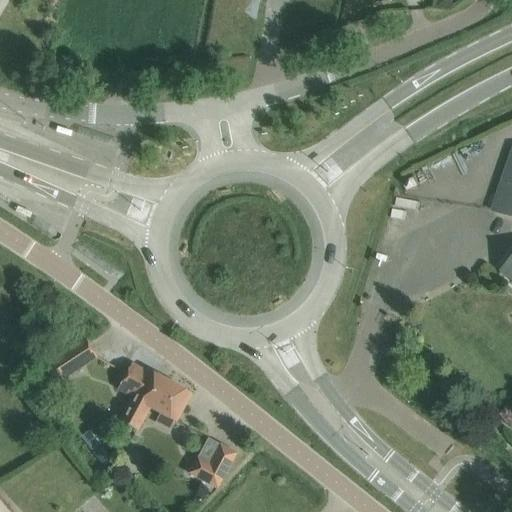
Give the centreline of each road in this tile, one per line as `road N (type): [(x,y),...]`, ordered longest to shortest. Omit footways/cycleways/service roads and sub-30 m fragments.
road 1 (unclassified): [(371,511),(156,339),(0,230)]
road 2 (residential): [(236,102),(389,53),(488,0)]
road 3 (secondary): [(511,33),(442,67),(287,170)]
road 4 (tertiary): [(457,511),(351,420),(319,377),(299,322)]
road 5 (tertiary): [(245,340),(336,444),(415,511)]
road 6 (secondary): [(329,216),(355,178),(407,135),(511,76)]
road 7 (unclassified): [(0,100),(87,114),(204,108)]
road 8 (secondary): [(177,191),(122,183),(0,141)]
road 9 (secondary): [(0,170),(155,247)]
road 10 (secondary): [(155,247),(159,276),(180,312),(203,330),(245,340)]
